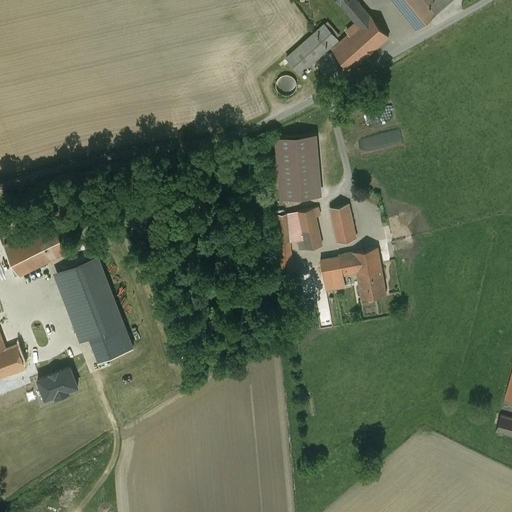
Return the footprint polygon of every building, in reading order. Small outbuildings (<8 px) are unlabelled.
[(367,13),(356,0),(339,0),(339,1),(355,20),(348,26),(350,30),(342,36),(328,19),(288,53),(303,71),(335,45),(352,67),(389,36),(368,11),(367,13)] [(451,0),(394,0),(416,28),(451,0)] [(281,76),(281,85),(296,85),(296,76),(281,76)] [(325,132),(282,135),(285,196),(328,194),(325,132)] [(292,261),(291,239),(288,211),(287,203),(277,204),(281,263),(292,261)] [(356,238),(348,203),(330,207),(337,242),(356,238)] [(299,209),(297,210),(303,237),(298,238),(300,249),(322,245),(315,213),(320,212),(319,205),(313,207),(299,209)] [(297,210),(288,211),(291,239),(298,238),(303,237),(297,210)] [(72,248),(57,217),(7,241),(21,272),(72,248)] [(93,251),(115,243),(112,235),(90,244),(93,251)] [(357,272),(382,268),(377,246),(338,253),(339,256),(342,275),(343,274),(357,272)] [(90,337),(99,360),(134,346),(99,255),(54,272),(80,340),(90,337)] [(345,286),(343,274),(342,275),(339,256),(321,259),(325,289),(345,286)] [(387,293),(382,268),(357,272),(361,298),(387,293)] [(6,346),(0,329),(0,376),(27,367),(18,342),(6,346)] [(78,385),(71,366),(58,370),(58,369),(50,372),(50,373),(38,378),(45,398),(55,394),(56,397),(69,391),(68,389),(78,385)] [(511,434),(511,417),(501,414),(496,430),(511,434)]
